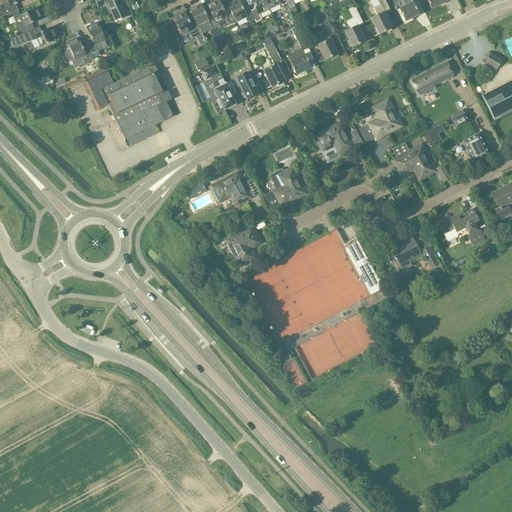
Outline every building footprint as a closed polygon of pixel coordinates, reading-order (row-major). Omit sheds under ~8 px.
[(4,0),(6,3),(0,6),(0,18),(18,11),(15,5),(26,0),(4,0)] [(93,0),(97,8),(104,5),(108,14),(111,13),(115,22),(127,17),(119,0),(93,0)] [(218,0),(207,6),(211,14),(216,23),(226,18),(229,23),(234,21),(229,9),(224,12),(218,0)] [(237,0),(227,5),(229,9),(234,21),(235,23),(246,17),(249,23),(254,20),(250,11),(249,8),(243,11),(237,0)] [(264,0),(250,0),(254,7),(253,7),(254,9),(250,11),(254,20),(255,22),(261,20),(259,15),(269,10),(264,0)] [(264,0),(269,10),(279,4),(282,10),(288,7),(284,0),(264,0)] [(284,0),(288,7),(288,9),(294,6),(292,1),(293,0),(284,0)] [(324,0),(329,9),(340,4),(339,3),(337,0),(324,0)] [(376,16),(370,19),(378,35),(391,28),(384,14),(390,11),(384,0),(376,0),(379,6),(374,8),(373,9),(376,16)] [(402,0),(406,5),(399,9),(405,22),(418,15),(410,0),(402,0)] [(426,0),(431,9),(450,0),(426,0)] [(350,29),(344,32),(352,48),(365,41),(358,27),(363,24),(354,7),(351,2),(346,5),(348,10),(352,19),(346,22),(350,29)] [(200,5),(189,10),(195,22),(198,28),(201,34),(212,29),(212,30),(218,27),(216,23),(211,14),(206,16),(200,5)] [(22,22),(16,26),(20,35),(22,34),(33,29),(31,24),(42,19),(37,8),(19,16),(22,22)] [(184,13),(173,18),(182,36),(188,33),(191,40),(196,38),(200,47),(206,44),(201,35),(201,34),(198,28),(195,22),(190,24),(184,13)] [(325,35),(315,40),(317,45),(321,53),(315,56),(319,63),(324,60),(325,61),(330,58),(331,61),(338,57),(337,55),(330,39),(329,37),(335,35),(325,15),(317,19),(325,35)] [(90,39),(85,41),(87,47),(93,58),(100,55),(98,51),(100,50),(97,44),(104,41),(97,23),(86,28),(90,39)] [(20,35),(10,40),(14,48),(26,42),(36,40),(39,46),(57,38),(52,27),(41,32),(39,27),(33,29),(22,34),(20,35)] [(139,32),(131,36),(136,47),(144,44),(139,32)] [(300,50),(287,56),(290,62),(296,75),(311,68),(304,55),(304,54),(309,51),(308,49),(302,37),(296,40),(300,50)] [(66,51),(65,53),(69,61),(71,62),(74,61),(81,58),(85,64),(93,60),(93,58),(87,47),(83,49),(78,38),(67,43),(69,49),(66,51)] [(273,45),(266,48),(274,64),(281,61),(273,45)] [(489,53),(483,64),(496,70),(502,60),(489,53)] [(221,55),(213,59),(215,63),(223,60),(221,55)] [(193,63),(197,71),(209,66),(206,58),(193,63)] [(446,62),(410,80),(417,93),(418,93),(419,95),(434,87),(433,85),(453,75),(446,62)] [(108,73),(86,83),(99,109),(107,105),(124,140),(163,121),(173,117),(165,102),(161,92),(162,92),(156,80),(160,78),(153,64),(113,83),(108,73)] [(276,66),(264,72),(271,87),(277,84),(278,86),(283,84),(282,82),(283,81),(276,66)] [(252,71),(234,79),(243,98),(245,97),(246,99),(248,98),(249,100),(255,97),(255,95),(257,94),(252,85),(258,82),(252,71)] [(220,87),(214,90),(218,99),(217,100),(216,102),(219,107),(221,108),(222,107),(224,110),(234,105),(230,96),(236,93),(231,82),(228,84),(224,82),(222,80),(218,82),(220,87)] [(511,80),(481,96),(493,120),(511,110),(511,80)] [(367,126),(359,130),(366,142),(374,138),(376,142),(403,128),(388,99),(370,108),(375,119),(366,124),(367,126)] [(340,106),(331,110),(333,114),(334,116),(343,112),(342,109),(340,106)] [(463,114),(451,120),(455,129),(468,123),(463,114)] [(341,121),(312,136),(324,158),(327,164),(334,160),(363,145),(355,130),(348,134),(341,121)] [(441,123),(427,130),(434,144),(448,137),(441,123)] [(310,131),(308,127),(307,125),(299,129),(300,131),(302,135),(310,131)] [(478,133),(462,142),(473,163),(489,155),(478,133)] [(396,157),(389,161),(399,179),(413,172),(419,182),(436,173),(421,144),(408,151),(404,144),(392,150),(396,157)] [(241,164),(236,167),(238,171),(238,170),(239,172),(244,170),(241,164)] [(271,192),(263,197),(271,213),(280,208),(281,209),(308,195),(293,166),(283,171),(281,169),(269,176),(275,189),(271,191),(271,192)] [(443,166),(438,168),(441,174),(439,175),(443,182),(450,178),(443,166)] [(238,171),(207,187),(218,206),(229,199),(235,209),(259,195),(258,192),(253,183),(250,180),(245,183),(239,172),(238,170),(238,171)] [(186,193),(189,199),(206,190),(202,181),(197,183),(186,193)] [(511,182),(491,194),(498,208),(494,210),(499,222),(511,215),(507,205),(511,202),(511,182)] [(448,217),(437,223),(444,235),(448,242),(458,237),(456,232),(465,228),(469,234),(467,238),(470,243),(482,237),(479,231),(476,230),(473,224),(478,221),(472,209),(458,216),(457,214),(449,218),(448,217)] [(251,229),(228,241),(241,266),(254,258),(249,248),(258,243),(251,229)] [(399,247),(391,252),(399,267),(402,272),(411,266),(409,262),(421,255),(422,255),(430,269),(439,265),(429,247),(424,238),(415,243),(411,236),(397,244),(399,247)] [(348,246),(346,248),(372,295),(383,288),(376,277),(357,242),(355,238),(346,243),(348,246)]
